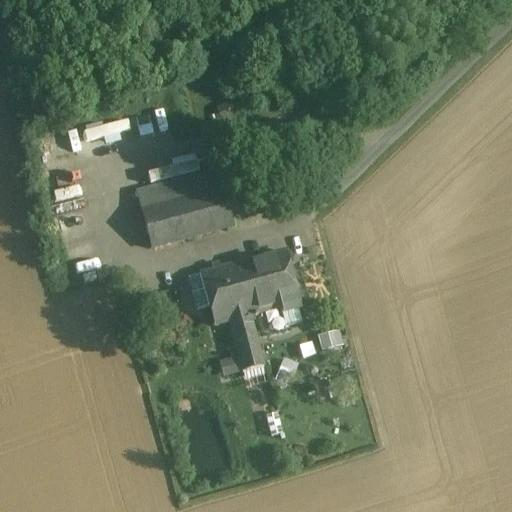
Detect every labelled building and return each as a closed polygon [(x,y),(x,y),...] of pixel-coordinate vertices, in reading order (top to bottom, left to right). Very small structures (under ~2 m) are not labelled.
[(154,114),(107,126),(111,140),(158,128),(154,114)] [(80,136),(39,147),(74,276),(114,266),(80,136)] [(242,164),(135,193),(150,250),(233,227),(230,217),(255,211),(242,164)] [(286,254),(200,278),(213,328),(228,324),(249,318),(279,310),(300,305),(286,254)] [(300,305),(279,310),(280,315),(301,309),(300,305)] [(249,318),(228,324),(242,375),(263,369),(249,318)]
